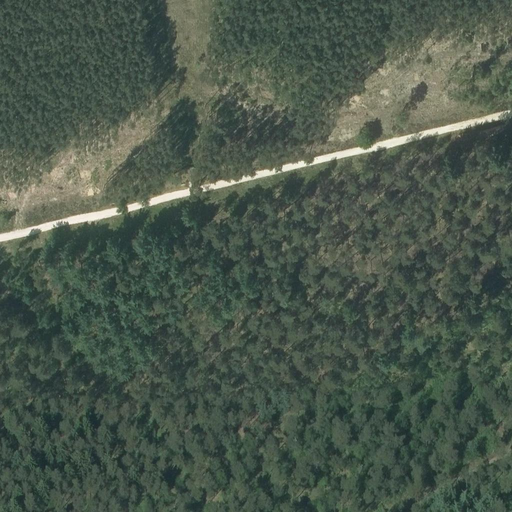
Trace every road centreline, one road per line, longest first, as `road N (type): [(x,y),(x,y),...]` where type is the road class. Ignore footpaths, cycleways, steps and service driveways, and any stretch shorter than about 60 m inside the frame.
road 1 (track): [(0,237),(511,113)]
road 2 (track): [(166,511),(412,357)]
